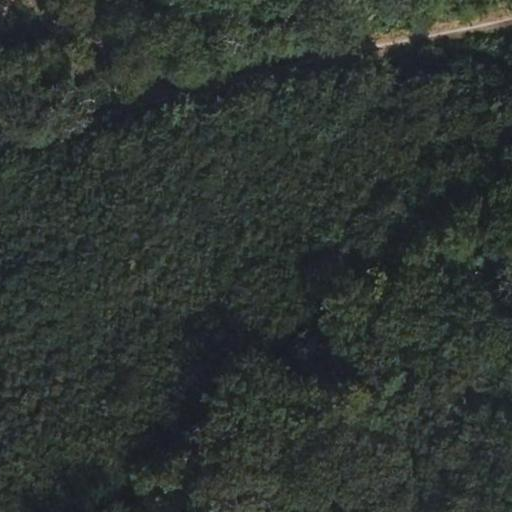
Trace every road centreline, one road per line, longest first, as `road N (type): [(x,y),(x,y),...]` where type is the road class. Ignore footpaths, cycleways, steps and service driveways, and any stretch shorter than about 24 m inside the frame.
road 1 (track): [(93,511),(511,159)]
road 2 (track): [(511,22),(0,137)]
